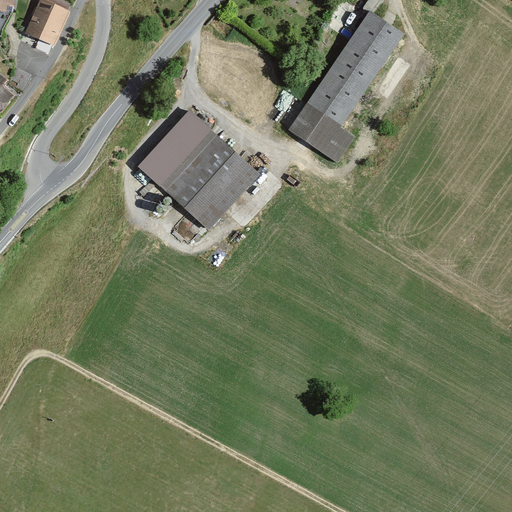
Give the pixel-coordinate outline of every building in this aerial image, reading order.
[(0,0),(0,8),(14,11),(15,0),(0,0)] [(45,0),(39,0),(24,36),(54,49),(70,11),(45,0)] [(374,10),(288,131),(336,164),(355,137),(341,128),(407,34),(374,10)] [(17,68),(13,80),(27,84),(30,72),(17,68)] [(0,82),(0,118),(18,96),(0,82)] [(138,166),(210,232),(260,176),(189,111),(138,166)]
